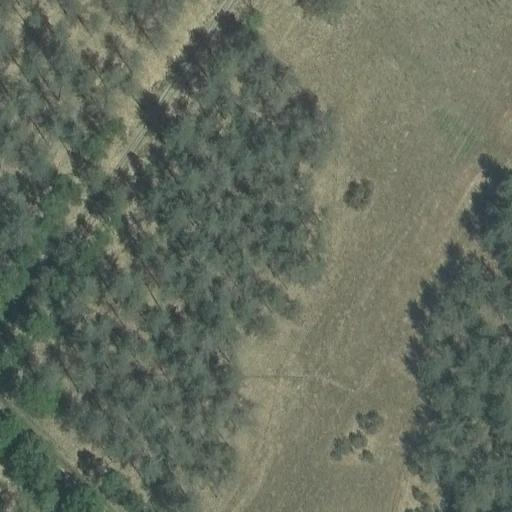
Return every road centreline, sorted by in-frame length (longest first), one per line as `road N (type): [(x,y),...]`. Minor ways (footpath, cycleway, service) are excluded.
road 1 (track): [(0,321),(216,0)]
road 2 (track): [(105,511),(0,405)]
